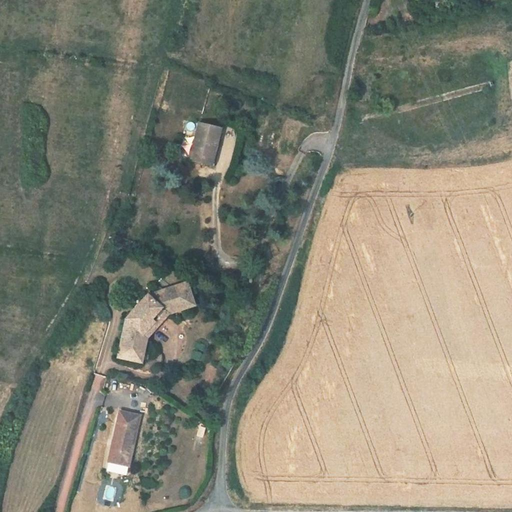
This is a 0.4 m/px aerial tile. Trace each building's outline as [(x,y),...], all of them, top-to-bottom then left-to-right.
[(200,125),(198,132),(191,160),(198,162),(206,164),(212,166),(221,131),(206,127),(200,125)] [(119,353),(118,358),(141,363),(147,339),(169,315),(195,308),(188,285),(183,286),(189,305),(165,312),(143,336),(138,357),(119,353)] [(126,320),(119,353),(138,357),(143,336),(165,312),(189,305),(183,286),(149,296),(126,320)] [(110,462),(128,465),(138,416),(120,412),(110,462)] [(105,498),(114,499),(117,487),(108,485),(105,498)] [(68,511),(77,511),(81,499),(72,497),(68,511)]
